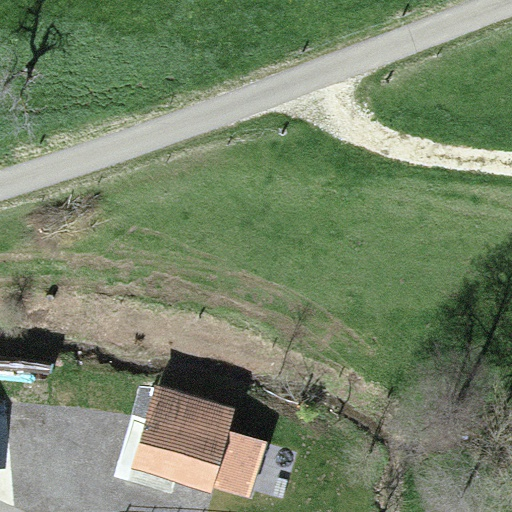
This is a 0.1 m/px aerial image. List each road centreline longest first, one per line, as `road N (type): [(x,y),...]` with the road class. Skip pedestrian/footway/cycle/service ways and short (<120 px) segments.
road 1 (track): [(511,0),(0,183)]
road 2 (track): [(511,163),(375,140),(307,77)]
